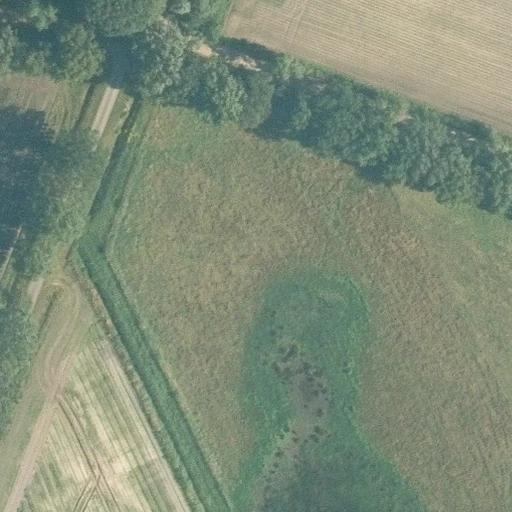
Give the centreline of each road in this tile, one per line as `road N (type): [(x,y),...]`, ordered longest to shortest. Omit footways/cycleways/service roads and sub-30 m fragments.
road 1 (track): [(0,25),(144,39),(511,164)]
road 2 (unclassified): [(0,393),(159,0)]
